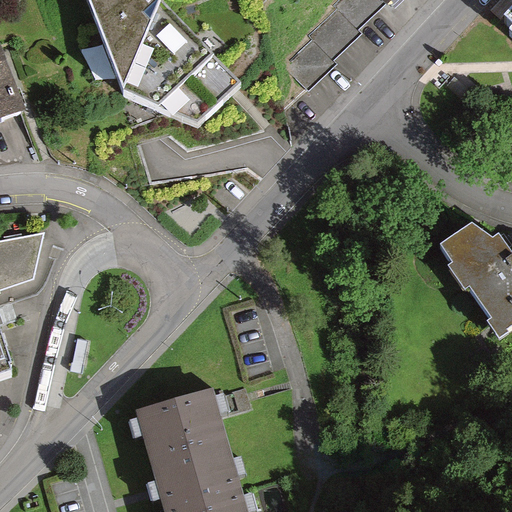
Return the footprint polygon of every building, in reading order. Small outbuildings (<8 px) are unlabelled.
[(86,0),(124,96),(177,120),(198,130),(237,94),(243,88),(235,79),(169,9),(161,0),(86,0)] [(284,67),(309,92),(336,65),(332,60),(363,35),(359,30),(383,5),(378,0),(340,0),(334,7),(338,11),(310,35),(314,41),(284,67)] [(378,0),(383,5),(387,9),(395,0),(378,0)] [(0,123),(26,113),(0,46),(0,123)] [(511,256),(503,245),(497,237),(492,241),(474,227),(439,250),(454,265),(448,268),(465,292),(470,290),(492,320),(487,324),(500,342),(511,332),(511,256)] [(0,373),(21,367),(0,300),(0,373)] [(249,511),(216,392),(135,414),(157,492),(162,511),(249,511)]
